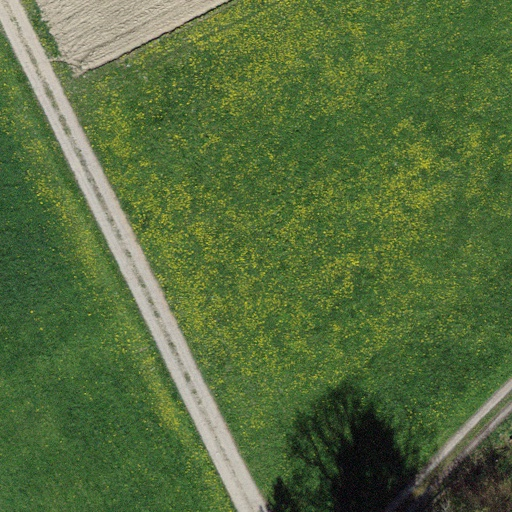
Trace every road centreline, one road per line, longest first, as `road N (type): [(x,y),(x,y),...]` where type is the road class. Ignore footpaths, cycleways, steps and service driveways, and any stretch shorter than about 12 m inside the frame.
road 1 (track): [(0,17),(223,511)]
road 2 (track): [(366,511),(511,386)]
